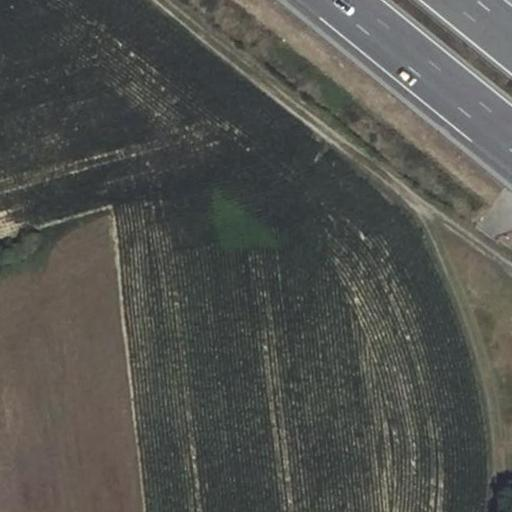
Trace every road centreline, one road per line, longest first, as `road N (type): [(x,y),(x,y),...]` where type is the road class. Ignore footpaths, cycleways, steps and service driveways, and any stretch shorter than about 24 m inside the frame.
road 1 (track): [(164,0),(511,272)]
road 2 (track): [(497,511),(499,445),(470,333),(413,194)]
road 3 (motorway): [(342,0),(511,139)]
